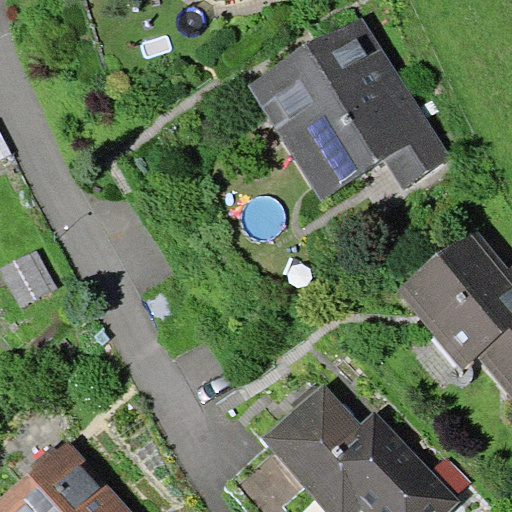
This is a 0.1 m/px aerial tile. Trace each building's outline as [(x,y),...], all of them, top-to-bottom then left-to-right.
[(452,158),(362,15),(249,85),(320,198),(385,158),(404,188),(452,158)] [(511,263),(480,224),(398,289),(462,368),(478,356),(511,398),(511,263)] [(361,423),(324,381),(317,388),(295,406),(261,437),(327,511),(359,511),(364,508),(366,511),(450,511),(462,502),(458,498),(473,484),(449,457),(432,472),(376,410),(361,423)] [(295,406),(317,388),(314,384),(292,403),(295,406)] [(132,511),(67,439),(0,499),(0,511),(132,511)]
